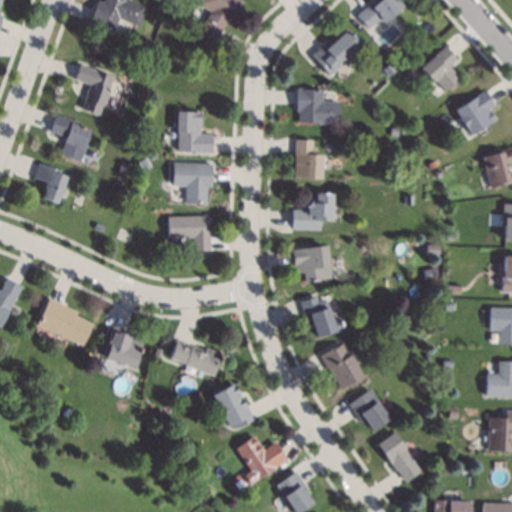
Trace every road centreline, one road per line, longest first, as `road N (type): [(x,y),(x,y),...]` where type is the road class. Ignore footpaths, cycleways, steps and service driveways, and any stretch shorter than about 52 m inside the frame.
road 1 (residential): [(291,12),(260,50),(254,72),(252,286),(283,379),(371,511)]
road 2 (residential): [(252,286),(187,297),(146,293),(0,232)]
road 3 (residential): [(51,0),(0,147)]
